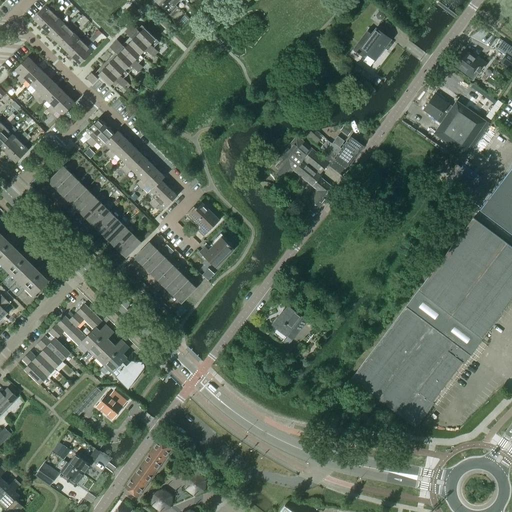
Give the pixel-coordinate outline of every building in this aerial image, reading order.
[(172,2),(169,0),(154,0),(164,10),(172,2)] [(41,26),(58,9),(55,6),(51,11),(45,6),(33,19),(41,26)] [(49,34),(61,21),(56,16),(61,12),(58,9),(41,26),(49,34)] [(56,42),(74,24),(71,21),(66,26),(61,21),(49,34),(56,42)] [(64,49),(77,36),(72,32),(77,27),(74,24),(56,42),(64,49)] [(159,42),(142,25),(137,30),(132,24),(125,32),(130,37),(126,41),(144,58),(149,53),(153,57),(158,52),(154,48),(159,42)] [(383,50),(391,40),(376,29),(371,35),(367,31),(351,51),(355,54),(354,54),(357,56),(361,58),(366,56),(367,54),(375,60),(381,52),(380,52),(382,49),(383,50)] [(95,34),(90,39),(93,42),(98,37),(95,34)] [(72,57),(89,39),(86,36),(81,41),(77,36),(64,49),(72,57)] [(80,65),(92,52),(87,47),(92,42),(89,39),(72,57),(80,65)] [(139,63),(144,58),(126,41),(122,45),(117,40),(110,47),(115,52),(111,56),(129,74),(134,68),(138,72),(142,67),(139,63)] [(479,72),(485,63),(476,56),(475,58),(464,51),(454,64),(470,76),(475,70),(479,72)] [(511,69),(511,57),(506,53),(501,61),(511,69)] [(123,79),(129,74),(111,56),(106,62),(108,64),(104,69),(101,66),(95,72),(113,89),(118,84),(122,88),(127,83),(123,79)] [(18,82),(36,65),(28,57),(15,70),(20,75),(15,80),(18,82)] [(31,85),(44,72),(36,65),(18,82),(21,85),(26,80),(31,85)] [(34,98),(51,80),(44,72),(31,85),(36,90),(31,95),(34,98)] [(98,79),(96,77),(92,72),(86,78),(93,84),(98,79)] [(46,100),(59,87),(51,80),(34,98),(37,100),(41,95),(46,100)] [(49,113),(67,95),(59,87),(46,100),(51,105),(46,110),(49,113)] [(463,155),(486,121),(456,101),(452,107),(434,94),(423,110),(437,120),(436,121),(440,124),(433,134),(463,155)] [(62,116),(71,106),(75,103),(67,95),(49,113),(52,115),(57,111),(62,116)] [(0,131),(10,122),(7,119),(2,124),(0,122),(0,131)] [(89,144),(106,127),(98,119),(86,132),(91,137),(86,142),(89,144)] [(0,147),(13,134),(8,130),(13,125),(10,122),(0,131),(0,147)] [(350,131),(344,126),(341,130),(347,136),(350,131)] [(102,147),(118,131),(114,134),(106,127),(89,144),(92,147),(97,142),(102,147)] [(108,157),(126,139),(118,131),(102,147),(105,144),(110,149),(105,154),(108,157)] [(8,155),(25,137),(22,134),(18,139),(13,134),(0,147),(8,155)] [(322,158),(297,137),(281,140),(303,159),(303,160),(320,174),(328,164),(342,175),(363,146),(350,137),(341,149),(339,147),(344,141),(337,136),(332,144),(327,140),(321,148),(326,152),(322,158)] [(16,163),(28,150),(23,145),(28,140),(25,137),(8,155),(16,163)] [(121,159),(133,146),(126,139),(108,157),(111,159),(116,154),(121,159)] [(124,172),(141,154),(133,146),(121,159),(126,164),(121,169),(124,172)] [(84,153),(90,158),(94,153),(89,148),(84,153)] [(321,176),(287,148),(270,168),(282,178),(288,171),(290,173),(293,170),(316,189),(314,191),(315,191),(308,200),(319,208),(333,189),(320,178),(321,176)] [(136,174),(149,162),(141,154),(124,172),(127,174),(131,170),(136,174)] [(139,187),(156,169),(149,162),(136,174),(141,179),(136,184),(139,187)] [(56,189),(71,174),(63,166),(48,181),(56,189)] [(511,167),(480,210),(511,234),(511,167)] [(152,190),(164,177),(156,169),(139,187),(142,190),(147,185),(152,190)] [(64,197),(79,181),(71,174),(56,189),(64,197)] [(152,206),(169,188),(161,180),(165,177),(164,177),(152,190),(148,193),(153,198),(149,203),(152,206)] [(71,204),(86,189),(79,181),(64,197),(71,204)] [(177,196),(169,188),(152,206),(154,209),(159,204),(164,209),(177,196)] [(79,212),(94,197),(86,189),(71,204),(79,212)] [(48,198),(42,192),(39,195),(45,201),(48,198)] [(87,220),(102,204),(94,197),(79,212),(87,220)] [(54,204),(48,198),(45,201),(51,206),(54,204)] [(204,236),(219,220),(201,202),(189,214),(202,227),(198,230),(204,236)] [(95,227),(110,212),(102,204),(87,220),(95,227)] [(63,213),(57,207),(54,210),(60,216),(63,213)] [(102,235),(117,219),(110,212),(95,227),(102,235)] [(69,219),(63,213),(60,216),(66,222),(69,219)] [(486,334),(511,299),(511,247),(473,218),(418,291),(351,379),(415,428),(434,403),(432,402),(462,362),(464,364),(486,334)] [(110,242),(125,227),(117,219),(102,235),(110,242)] [(79,228),(73,222),(70,225),(76,231),(79,228)] [(118,250),(133,234),(125,227),(110,242),(118,250)] [(85,234),(79,228),(76,231),(82,237),(85,234)] [(0,252),(16,237),(12,233),(6,239),(2,235),(0,237),(0,252)] [(126,258),(141,242),(133,234),(118,250),(126,258)] [(215,268),(234,249),(220,236),(207,249),(205,246),(200,252),(203,256),(215,268)] [(0,263),(3,266),(17,250),(14,247),(20,241),(16,237),(0,252),(0,263)] [(94,243),(88,237),(85,240),(91,246),(94,243)] [(142,265),(157,250),(149,242),(134,257),(142,265)] [(100,249),(94,243),(91,246),(97,252),(100,249)] [(10,273),(31,252),(27,248),(21,254),(17,250),(3,266),(10,273)] [(150,273),(165,258),(157,250),(142,265),(150,273)] [(18,281),(33,266),(29,262),(35,256),(31,252),(10,273),(18,281)] [(109,258),(104,252),(101,255),(107,261),(109,258)] [(115,264),(109,258),(107,261),(113,267),(115,264)] [(158,280),(173,265),(165,258),(150,273),(158,280)] [(26,288),(47,267),(42,263),(37,269),(33,266),(18,281),(26,288)] [(165,288),(180,273),(173,265),(158,280),(165,288)] [(34,296),(49,281),(45,277),(51,271),(47,267),(26,288),(34,296)] [(134,274),(128,268),(125,271),(131,277),(134,274)] [(173,295),(188,280),(180,273),(165,288),(173,295)] [(140,280),(134,274),(131,277),(137,283),(140,280)] [(181,303),(196,288),(188,280),(173,295),(181,303)] [(149,289),(143,283),(140,286),(146,292),(149,289)] [(155,295),(149,289),(146,292),(152,298),(155,295)] [(165,304),(159,298),(156,301),(162,307),(165,304)] [(0,320),(8,313),(4,309),(10,303),(6,299),(0,304),(0,320)] [(76,327),(83,320),(93,329),(96,327),(102,321),(84,304),(69,320),(76,327)] [(171,310),(165,304),(162,307),(168,313),(171,310)] [(286,336),(301,316),(288,306),(282,313),(283,314),(281,318),(279,317),(278,319),(276,319),(274,323),(274,324),(273,326),(286,336)] [(86,337),(76,327),(69,320),(65,316),(49,332),(55,338),(62,345),(69,337),(78,346),(81,343),(86,337)] [(81,343),(88,350),(109,329),(105,325),(99,331),(96,327),(93,329),(86,337),(81,343)] [(96,358),(111,342),(108,339),(113,333),(109,329),(88,350),(96,358)] [(70,353),(62,345),(55,338),(51,342),(45,336),(41,340),(62,361),(70,353)] [(62,361),(41,340),(37,344),(43,350),(39,354),(55,369),(62,361)] [(104,365),(125,344),(121,340),(115,346),(111,342),(96,358),(104,365)] [(113,372),(126,358),(127,357),(123,354),(129,348),(125,344),(104,365),(112,373),(113,372)] [(55,369),(39,354),(36,357),(30,351),(26,355),(47,376),(55,369)] [(47,376),(26,355),(22,360),(28,365),(24,369),(39,384),(47,376)] [(144,367),(144,365),(144,363),(142,361),(140,361),(131,360),(130,362),(126,358),(113,372),(116,376),(115,377),(128,389),(143,368),(144,367)] [(0,415),(17,398),(7,388),(2,394),(0,392),(0,415)] [(123,406),(127,401),(114,390),(110,396),(107,393),(96,406),(112,419),(123,407),(123,406)] [(137,498),(172,449),(159,439),(124,488),(137,498)] [(63,459),(67,455),(61,451),(58,455),(63,459)] [(83,474),(90,465),(76,454),(69,463),(67,462),(83,474)] [(83,474),(67,462),(60,472),(77,484),(83,474)] [(56,477),(42,467),(37,473),(51,484),(56,477)] [(195,511),(189,508),(192,495),(203,491),(204,479),(194,471),(183,476),(183,487),(173,494),(163,486),(152,492),(150,505),(159,511),(195,511)] [(0,500),(18,482),(15,479),(9,485),(4,481),(0,485),(0,500)] [(17,511),(23,507),(15,499),(19,495),(15,491),(21,485),(18,482),(0,500),(0,504),(5,509),(2,511),(17,511)] [(136,511),(122,502),(114,511),(136,511)]
